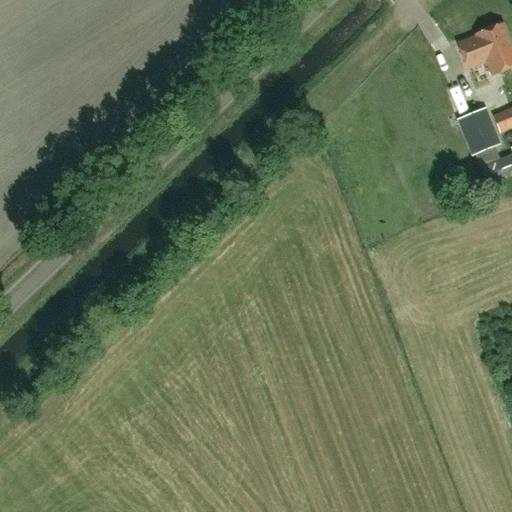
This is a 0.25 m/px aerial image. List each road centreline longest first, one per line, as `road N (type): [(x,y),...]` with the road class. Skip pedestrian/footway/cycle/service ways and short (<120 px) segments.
road 1 (track): [(421,0),(0,409)]
road 2 (unclassified): [(0,311),(321,0)]
